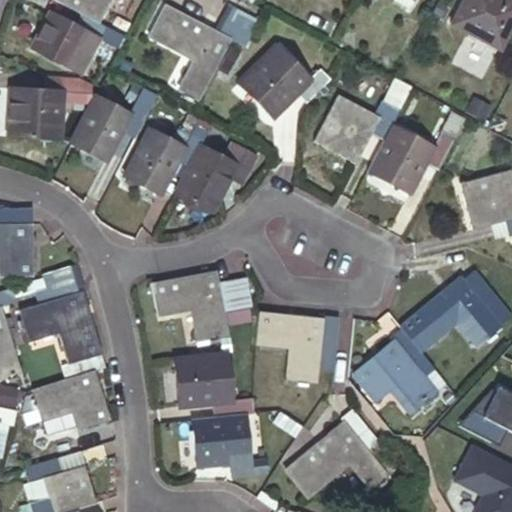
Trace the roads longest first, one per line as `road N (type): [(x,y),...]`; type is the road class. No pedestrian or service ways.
road 1 (residential): [(233,233),(280,289),(364,294),(383,248),(271,197)]
road 2 (residential): [(102,282),(122,343),(138,511)]
road 3 (residential): [(0,182),(50,196),(84,228),(102,282)]
road 4 (residential): [(102,282),(233,233)]
